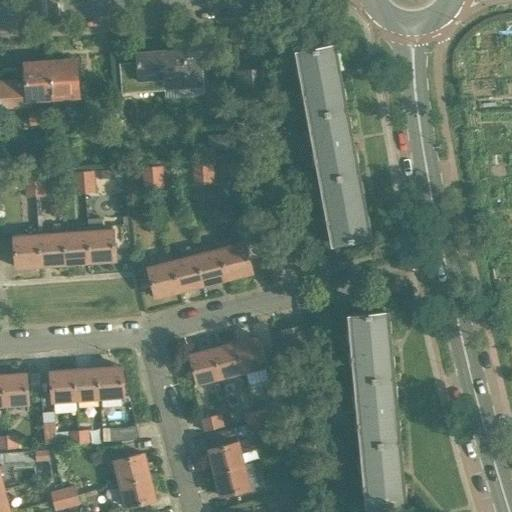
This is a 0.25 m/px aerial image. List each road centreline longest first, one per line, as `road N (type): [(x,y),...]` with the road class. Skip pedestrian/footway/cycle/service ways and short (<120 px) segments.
road 1 (primary): [(510,511),(441,256),(406,25)]
road 2 (residential): [(146,331),(353,281)]
road 3 (residential): [(191,511),(146,331)]
road 4 (residential): [(0,343),(146,331)]
road 5 (residential): [(136,0),(0,9)]
